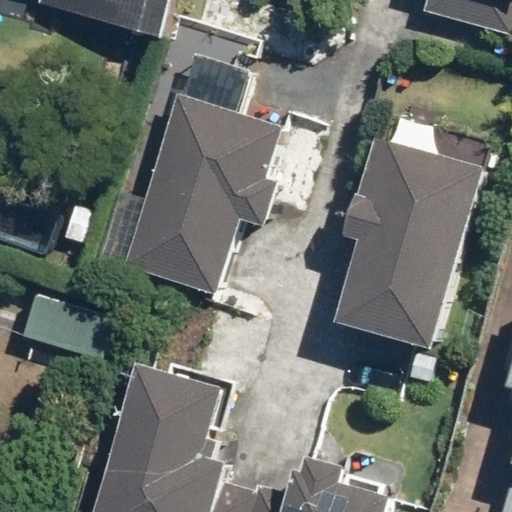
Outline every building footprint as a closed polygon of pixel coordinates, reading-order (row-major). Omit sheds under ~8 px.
[(40,0),(39,3),(162,39),(173,0),(40,0)] [(511,0),(442,0),(438,14),(511,36),(511,0)] [(186,97),(236,112),(250,70),(200,55),(186,97)] [(146,197),(125,265),(219,294),(243,216),(267,224),(280,182),(268,178),(284,127),(236,112),(186,97),(178,94),(146,197)] [(347,322),(440,349),(491,168),(385,138),(357,238),(370,241),(347,322)] [(100,267),(122,274),(125,265),(146,197),(124,190),(100,267)] [(105,360),(117,322),(45,300),(34,340),(105,360)] [(262,511),(266,498),(227,487),(234,465),(221,462),(226,442),(213,439),(227,389),(143,365),(101,511),(262,511)] [(511,470),(500,511),(511,511),(511,370),(508,384),(511,385),(511,390),(509,401),(511,402),(511,470)] [(262,511),(391,511),(396,496),(351,483),(355,470),(316,459),(312,475),(304,472),(296,497),(269,489),(266,498),(262,511)]
